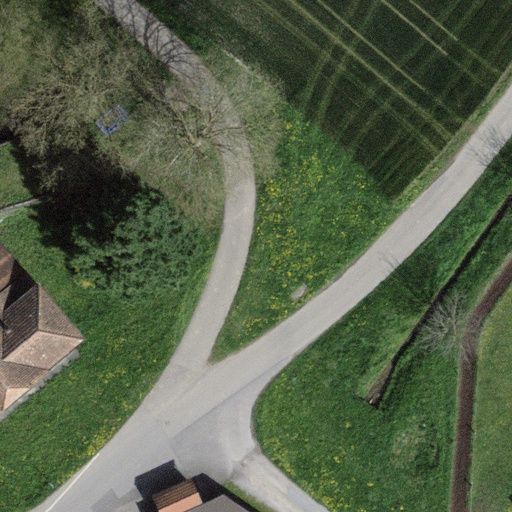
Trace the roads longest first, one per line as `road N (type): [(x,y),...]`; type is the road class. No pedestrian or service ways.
road 1 (track): [(189,414),(195,348),(232,258),(242,181),(213,101),(117,0)]
road 2 (unclassified): [(189,414),(355,284),(440,201),(511,113)]
road 3 (residential): [(85,511),(189,414)]
